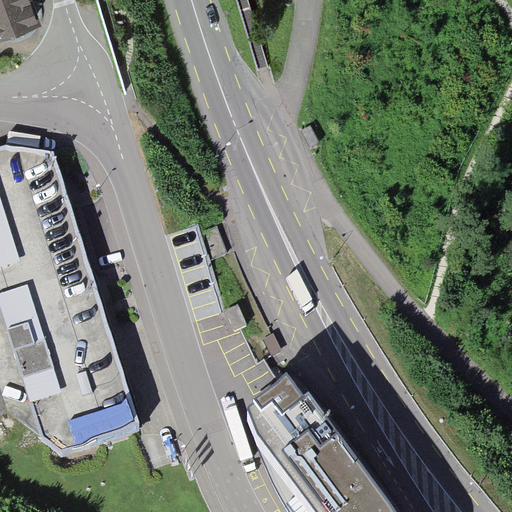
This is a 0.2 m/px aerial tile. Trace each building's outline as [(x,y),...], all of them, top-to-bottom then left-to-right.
[(31,0),(0,0),(0,25),(37,12),(31,0)] [(8,150),(0,152),(0,390),(16,439),(35,437),(61,455),(135,431),(100,313),(50,162),(8,150)] [(226,254),(217,230),(204,235),(213,260),(226,254)] [(248,328),(240,306),(225,312),(234,333),(248,328)] [(296,382),(245,421),(258,448),(305,511),(393,511),(348,445),(296,382)]
